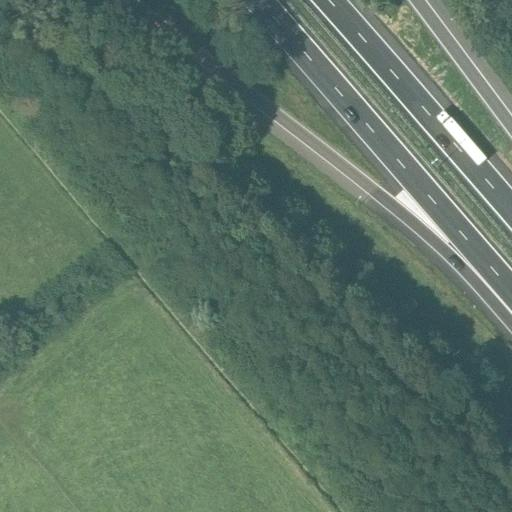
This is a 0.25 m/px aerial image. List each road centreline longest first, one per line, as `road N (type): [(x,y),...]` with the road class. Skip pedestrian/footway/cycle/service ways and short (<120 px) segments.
road 1 (trunk): [(124,0),(511,299)]
road 2 (trunk): [(256,0),(511,290)]
road 3 (trunk): [(511,212),(328,0)]
road 4 (trunk): [(511,129),(418,0)]
